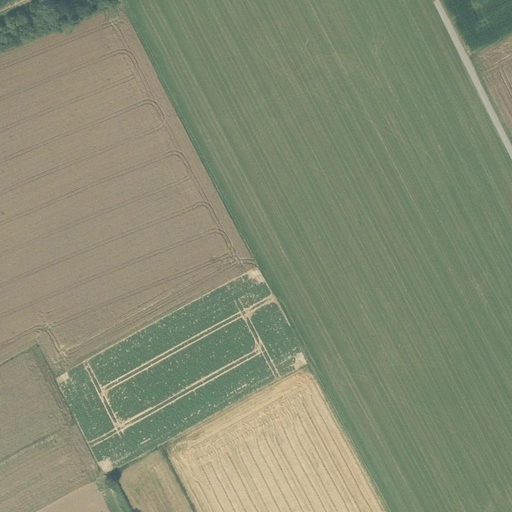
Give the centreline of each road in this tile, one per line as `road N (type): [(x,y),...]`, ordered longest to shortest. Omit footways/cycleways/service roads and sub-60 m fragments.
road 1 (track): [(393,511),(120,0)]
road 2 (unclassified): [(511,153),(436,0)]
